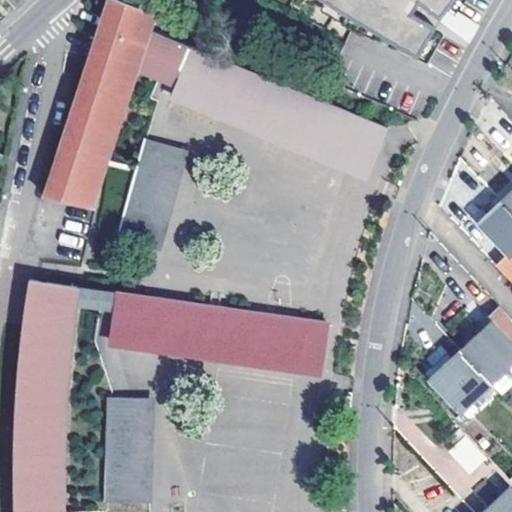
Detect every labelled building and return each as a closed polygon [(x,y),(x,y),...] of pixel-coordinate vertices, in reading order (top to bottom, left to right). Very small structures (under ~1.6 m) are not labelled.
[(179,82),(175,93),(369,174),(387,127),(197,48),(196,48),(151,30),(157,16),(118,0),(114,0),(90,57),(60,158),(51,200),(95,210),(108,156),(119,114),(136,65),(166,77),(179,82)] [(317,0),(417,60),(440,28),(436,25),(438,23),(439,21),(468,44),(478,27),(453,9),(458,0),(317,0)] [(179,82),(166,77),(162,87),(153,139),(149,138),(121,240),(161,251),(190,149),(165,142),(175,93),(179,82)] [(511,193),(501,203),(511,214),(511,193)] [(480,223),(511,256),(511,214),(501,203),(480,223)] [(71,347),(78,308),(81,289),(46,282),(37,281),(32,317),(25,362),(21,384),(14,450),(13,500),(13,511),(57,511),(60,442),(63,403),(71,347)] [(78,308),(99,312),(103,292),(81,289),(78,308)] [(326,324),(103,292),(99,312),(102,312),(115,315),(112,343),(319,374),(326,324)] [(462,349),(496,385),(502,391),(511,380),(511,318),(499,305),(488,314),(493,319),(462,349)] [(115,315),(102,312),(98,347),(113,398),(111,398),(103,500),(148,502),(155,400),(129,399),(112,343),(115,315)] [(496,385),(462,349),(432,378),(465,414),(496,385)] [(470,434),(452,450),(463,461),(480,445),(470,434)] [(491,511),(511,511),(511,483),(503,491),(492,480),(481,491),(497,507),(491,511)]
